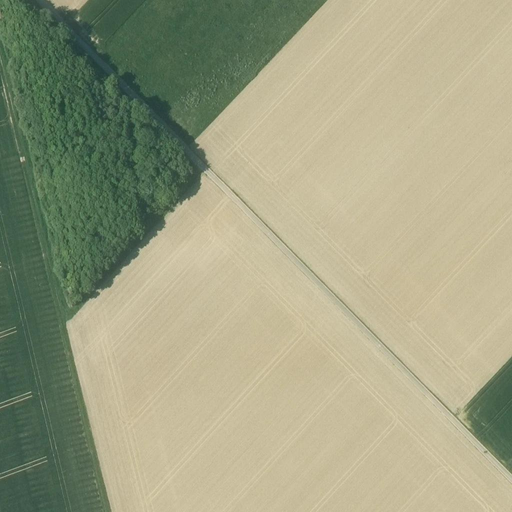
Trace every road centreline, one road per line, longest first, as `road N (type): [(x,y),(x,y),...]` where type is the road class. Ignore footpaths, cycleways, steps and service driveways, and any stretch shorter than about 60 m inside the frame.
road 1 (track): [(511,480),(41,0)]
road 2 (track): [(0,54),(108,511)]
